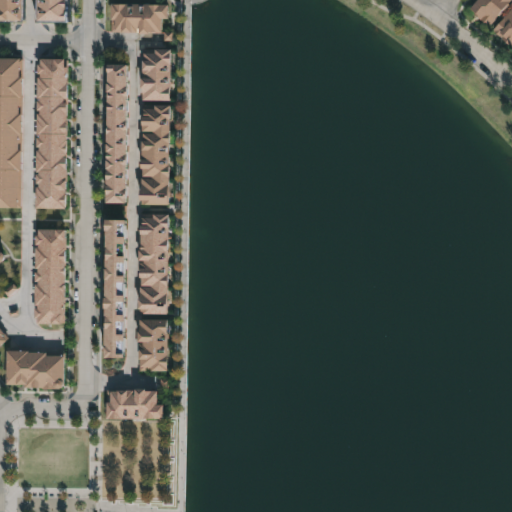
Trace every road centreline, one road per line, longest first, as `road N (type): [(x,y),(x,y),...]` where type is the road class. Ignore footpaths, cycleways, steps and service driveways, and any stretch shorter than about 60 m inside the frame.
road 1 (residential): [(0,490),(3,421),(24,407),(70,407),(88,384),(89,0)]
road 2 (residential): [(414,0),(511,79)]
